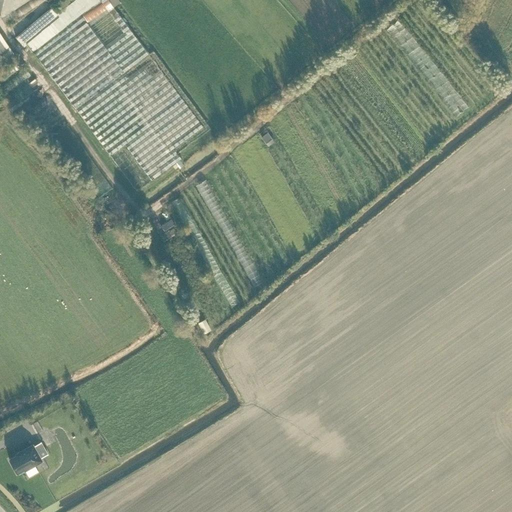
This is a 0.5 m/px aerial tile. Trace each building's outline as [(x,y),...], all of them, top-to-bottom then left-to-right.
[(0,0),(0,14),(1,17),(27,0),(0,0)] [(51,8),(16,37),(23,47),(26,45),(31,51),(32,50),(75,108),(137,192),(175,163),(179,169),(183,166),(179,160),(181,159),(177,153),(173,148),(206,123),(153,51),(148,54),(113,7),(112,6),(108,0),(74,0),(71,3),(63,9),(56,14),(51,8)] [(68,0),(61,0),(58,3),(63,9),(71,3),(68,0)] [(5,22),(17,14),(14,10),(2,18),(5,22)] [(18,57),(0,72),(0,83),(5,89),(28,70),(18,57)] [(268,133),(261,137),(266,143),(272,139),(268,133)] [(253,287),(264,281),(208,177),(197,183),(253,287)] [(173,199),(187,228),(193,225),(197,231),(198,230),(180,195),(173,199)] [(166,227),(176,221),(172,215),(163,221),(166,227)] [(203,333),(209,330),(204,320),(198,323),(203,333)] [(16,455),(9,459),(17,474),(24,470),(25,471),(42,461),(40,458),(47,455),(40,442),(33,446),(32,444),(15,454),(16,455)]
